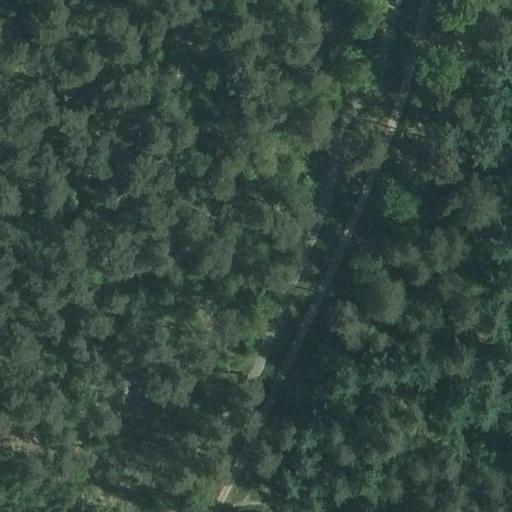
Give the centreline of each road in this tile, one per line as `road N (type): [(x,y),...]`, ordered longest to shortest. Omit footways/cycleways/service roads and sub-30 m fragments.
road 1 (track): [(353,222),(233,472)]
road 2 (track): [(424,0),(353,222)]
